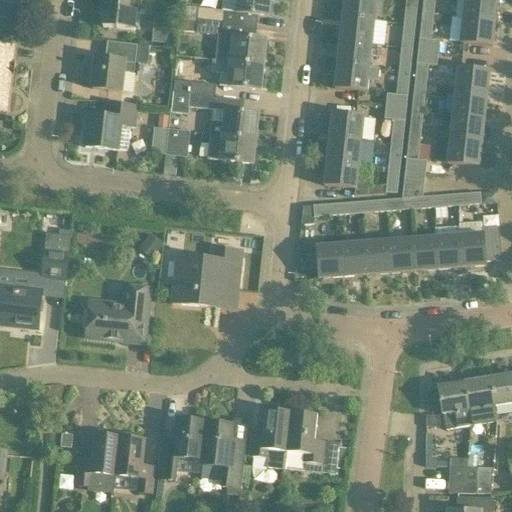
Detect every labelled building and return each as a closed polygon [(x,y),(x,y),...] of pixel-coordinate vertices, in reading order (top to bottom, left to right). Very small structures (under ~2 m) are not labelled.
[(0,0),(0,17),(16,20),(18,0),(0,0)] [(127,12),(128,0),(132,0),(142,1),(141,0),(101,0),(99,19),(103,19),(102,28),(135,31),(137,13),(127,12)] [(256,29),(257,16),(268,18),(269,0),(232,0),(236,0),(235,14),(181,8),(180,20),(256,29)] [(343,0),(342,18),(374,22),(375,0),(343,0)] [(422,0),(421,15),(434,17),(435,0),(422,0)] [(495,24),(497,0),(496,0),(464,0),(463,20),(495,24)] [(417,3),(405,2),(402,25),(415,26),(417,3)] [(431,41),(434,17),(421,15),(418,40),(431,41)] [(371,45),(374,22),(342,18),(339,42),(371,45)] [(254,40),(256,29),(180,20),(178,32),(218,37),(215,61),(263,66),(265,42),(254,40)] [(492,48),(495,24),(463,20),(460,44),(492,48)] [(412,50),(415,26),(402,25),(400,49),(412,50)] [(418,40),(417,53),(438,55),(439,42),(431,41),(418,40)] [(368,69),(371,45),(339,42),(337,65),(368,69)] [(107,44),(105,61),(95,60),(91,90),(121,93),(123,73),(133,74),(134,64),(148,66),(150,48),(107,44)] [(0,112),(6,113),(13,47),(0,45),(0,112)] [(410,74),(412,50),(400,49),(397,72),(410,74)] [(417,53),(415,66),(428,67),(436,68),(438,55),(417,53)] [(260,91),(263,66),(215,61),(211,60),(210,74),(220,75),(218,87),(260,91)] [(379,70),(368,69),(337,65),(334,90),(366,93),(367,80),(378,82),(379,70)] [(425,91),(428,67),(415,66),(413,89),(425,91)] [(454,94),(486,97),(489,73),(457,70),(454,94)] [(394,97),(407,98),(408,89),(410,74),(397,72),(397,74),(396,85),(394,97)] [(175,84),(174,94),(214,99),(216,86),(189,83),(189,85),(175,84)] [(423,114),(425,91),(413,89),(410,113),(423,114)] [(224,112),(223,125),(211,124),(210,136),(254,141),(257,115),(233,113),(234,101),(214,99),(174,94),(172,94),(170,114),(188,116),(188,109),(214,111),(224,112)] [(484,121),(486,97),(454,94),(452,117),(484,121)] [(386,95),(385,108),(406,111),(407,98),(394,97),(386,95)] [(103,104),(101,119),(87,117),(84,149),(117,152),(117,151),(125,152),(128,149),(130,129),(136,130),(138,108),(103,104)] [(383,121),(392,123),(404,124),(406,111),(385,108),(383,121)] [(410,113),(408,136),(420,138),(423,114),(410,113)] [(331,115),(328,139),(360,143),(363,118),(331,115)] [(481,144),(484,121),(452,117),(449,141),(481,144)] [(390,146),(402,147),(404,124),(392,123),(390,146)] [(164,157),(178,159),(180,133),(167,131),(164,157)] [(252,165),(254,141),(210,136),(207,160),(252,165)] [(408,136),(405,160),(418,162),(420,138),(408,136)] [(360,143),(328,139),(326,163),(358,166),(360,143)] [(481,144),(449,141),(447,165),(479,169),(481,144)] [(387,170),(399,171),(402,147),(390,146),(387,170)] [(405,160),(404,173),(425,175),(426,163),(418,162),(405,160)] [(368,181),(356,180),(358,166),(326,163),(323,187),(354,191),(354,198),(385,196),(385,194),(385,186),(368,187),(368,181)] [(387,170),(385,186),(385,194),(397,196),(399,171),(387,170)] [(404,173),(403,184),(424,187),(425,175),(404,173)] [(403,184),(401,200),(408,200),(423,199),(424,187),(403,184)] [(456,208),(466,208),(481,206),(479,194),(455,196),(456,208)] [(432,210),(456,208),(455,196),(431,198),(432,210)] [(409,212),(432,210),(431,198),(423,199),(408,200),(409,212)] [(401,200),(384,201),(385,214),(409,212),(408,200),(401,200)] [(384,201),(361,203),(362,216),(385,214),(384,201)] [(338,218),(362,216),(361,203),(337,205),(338,218)] [(312,207),(312,210),(313,220),(338,218),(337,205),(312,207)] [(482,230),(483,236),(458,237),(461,270),(485,268),(485,263),(501,262),(498,228),(482,230)] [(45,236),(41,282),(66,284),(70,238),(45,236)] [(437,272),(461,270),(458,237),(435,239),(437,272)] [(414,273),(437,272),(435,239),(411,241),(414,273)] [(390,275),(414,273),(411,241),(388,243),(390,275)] [(366,277),(390,275),(388,243),(364,245),(366,277)] [(343,279),(366,277),(364,245),(340,247),(343,279)] [(319,281),(343,279),(340,247),(316,249),(319,281)] [(224,251),(223,263),(176,258),(171,305),(219,310),(222,285),(237,287),(241,253),(224,251)] [(0,326),(36,331),(41,291),(0,286),(0,326)] [(89,304),(85,336),(120,340),(119,343),(142,345),(149,291),(125,289),(122,307),(89,304)] [(511,376),(490,380),(495,408),(511,404),(511,376)] [(494,408),(495,408),(490,380),(463,384),(470,427),(497,423),(494,408)] [(441,417),(443,416),(446,431),(470,427),(463,384),(436,389),(441,417)] [(267,469),(285,471),(286,461),(290,413),(263,410),(262,424),(260,424),(258,426),(257,427),(256,435),(252,435),(249,458),(268,460),(267,469)] [(338,445),(313,442),(316,416),(290,413),(286,461),(285,471),(321,474),(335,476),(338,445)] [(176,483),(179,459),(200,461),(204,424),(176,421),(173,443),(161,442),(157,481),(176,483)] [(246,441),(231,440),(233,427),(204,424),(200,461),(200,466),(224,468),(221,489),(226,490),(226,495),(240,497),(246,441)] [(113,495),(115,477),(119,438),(94,436),(92,461),(78,460),(75,488),(89,489),(88,492),(113,495)] [(156,468),(141,467),(143,441),(119,438),(115,477),(138,479),(136,494),(153,496),(156,468)] [(0,495),(1,495),(3,472),(7,472),(8,461),(4,461),(5,454),(0,453),(0,495)] [(449,469),(448,482),(477,483),(477,470),(449,469)] [(476,496),(477,483),(448,482),(448,495),(476,496)] [(457,498),(456,511),(447,511),(446,511),(445,511),(493,511),(494,500),(457,498)]
